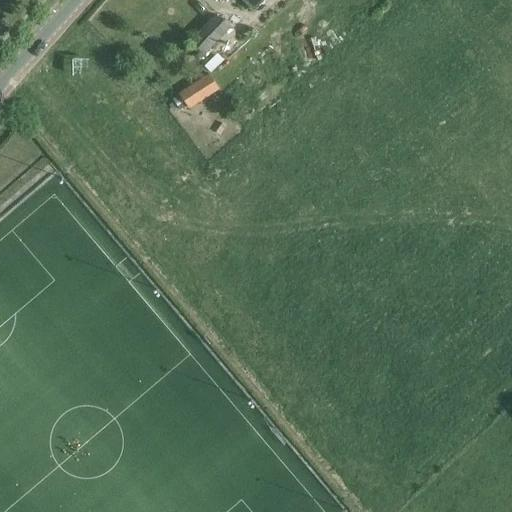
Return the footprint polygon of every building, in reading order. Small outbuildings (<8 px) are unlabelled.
[(242,0),(253,10),(262,0),(242,0)] [(423,0),(440,21),(464,1),(473,12),(487,0),(423,0)] [(216,14),(190,41),(204,55),(230,27),(216,14)] [(493,32),(472,50),(487,67),(511,45),(511,28),(506,21),(502,25),(497,19),(488,26),(493,32)] [(511,45),(487,67),(501,83),(511,73),(511,45)] [(81,47),(67,61),(91,86),(90,87),(97,94),(111,80),(117,86),(125,77),(114,66),(107,73),(81,47)] [(219,89),(209,73),(179,93),(188,109),(219,89)] [(328,98),(305,117),(316,131),(331,118),(344,133),(376,106),(362,89),(338,109),(328,98)] [(357,148),(341,161),(352,174),(376,155),(367,143),(391,123),(376,106),(344,133),(357,148)] [(158,124),(141,136),(147,144),(148,143),(168,171),(184,160),(164,130),(172,124),(163,111),(153,118),(158,124)] [(381,160),(373,167),(378,173),(392,190),(424,163),(410,146),(386,166),(381,160)] [(286,147),(279,152),(287,160),(293,155),(286,147)] [(308,149),(302,154),(309,162),(315,157),(308,149)] [(293,155),(287,160),(294,169),(300,164),(293,155)] [(315,157),(309,162),(316,171),(322,166),(315,157)] [(257,163),(227,188),(238,202),(268,176),(257,163)] [(424,163),(392,190),(412,213),(420,206),(415,200),(439,180),(424,163)] [(308,173),(301,178),(309,187),(315,181),(308,173)] [(268,176),(238,202),(249,215),(279,189),(268,176)] [(315,181),(309,187),(316,195),(322,190),(315,181)] [(279,189),(249,215),(260,228),(290,202),(279,189)] [(330,199),(323,204),(331,213),(337,208),(330,199)] [(290,202),(260,228),(271,241),(301,216),(290,202)] [(430,217),(421,224),(426,230),(441,247),(472,220),(458,204),(435,223),(430,217)] [(343,210),(337,215),(344,224),(350,219),(343,210)] [(301,216),(271,241),(282,254),(312,229),(301,216)] [(350,219),(344,224),(351,232),(357,227),(350,219)] [(472,220),(441,247),(460,271),(469,263),(464,257),(487,238),(472,220)] [(312,229),(282,254),(293,267),(323,242),(312,229)] [(363,240),(354,248),(362,257),(371,249),(363,240)] [(323,242),(293,267),(304,280),(334,255),(323,242)] [(371,249),(362,257),(369,266),(378,258),(371,249)] [(339,252),(305,282),(324,304),(358,275),(339,252)] [(378,258),(369,266),(377,274),(386,267),(378,258)] [(478,274),(470,281),(475,288),(489,304),(511,284),(511,266),(507,261),(483,280),(478,274)] [(386,267),(377,274),(384,283),(394,276),(386,267)] [(358,275),(324,304),(342,326),(376,296),(358,275)] [(400,283),(390,291),(398,300),(407,292),(400,283)] [(511,284),(489,304),(509,328),(511,325),(511,284)] [(407,292),(398,300),(405,308),(415,301),(407,292)] [(376,296),(342,326),(360,347),(394,318),(376,296)] [(415,301),(405,308),(413,317),(422,309),(415,301)] [(422,309),(413,317),(421,326),(430,318),(422,309)] [(394,318),(360,347),(378,368),(413,339),(394,318)] [(436,325),(426,333),(434,342),(443,334),(436,325)] [(443,334),(434,342),(442,351),(451,343),(443,334)] [(413,339),(378,368),(396,390),(431,360),(413,339)] [(451,343),(442,351),(449,360),(458,352),(451,343)] [(458,352),(449,360),(457,369),(466,361),(458,352)] [(431,360),(396,390),(415,412),(450,383),(431,360)]
